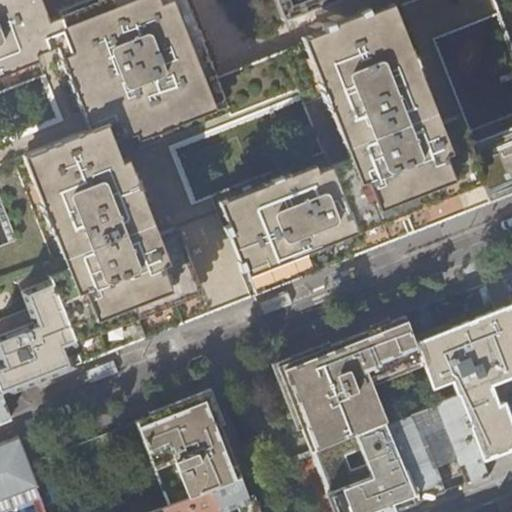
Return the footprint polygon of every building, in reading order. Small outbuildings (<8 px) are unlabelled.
[(0,0),(0,287),(16,281),(45,270),(81,362),(94,357),(167,328),(233,302),(305,274),(376,246),(447,218),(489,202),(478,175),(480,174),(469,145),(511,128),(511,114),(468,131),(432,36),(497,13),(491,0),(413,0),(215,78),(207,59),(200,62),(195,50),(203,47),(192,21),(185,23),(181,13),(188,10),(184,0),(93,0),(83,4),(81,0),(0,0)] [(271,0),(280,22),(337,0),(271,0)] [(478,175),(489,202),(511,192),(511,128),(469,145),(480,174),(478,175)] [(81,362),(45,270),(16,281),(27,307),(0,317),(0,393),(41,378),(81,362)] [(489,388),(511,379),(511,306),(472,322),(416,346),(422,364),(431,388),(452,381),(458,396),(457,397),(482,460),(498,454),(511,448),(511,426),(505,407),(497,410),(489,388)] [(310,452),(384,424),(386,424),(370,382),(422,364),(416,346),(406,319),(335,345),(278,366),(287,389),(301,429),(310,452)] [(172,406),(136,420),(170,506),(239,479),(234,465),(215,415),(207,393),(172,406)] [(386,424),(384,424),(419,503),(444,494),(433,469),(457,460),(467,485),(489,477),(482,460),(457,397),(386,424)] [(310,452),(334,511),(392,511),(395,511),(419,503),(384,424),(310,452)] [(0,501),(36,488),(17,438),(0,443),(0,501)] [(224,511),(242,505),(244,511),(251,511),(247,500),(244,490),(239,479),(170,506),(152,511),(224,511)] [(0,511),(39,497),(36,488),(0,501),(0,511)] [(259,511),(254,497),(247,500),(251,511),(259,511)]
